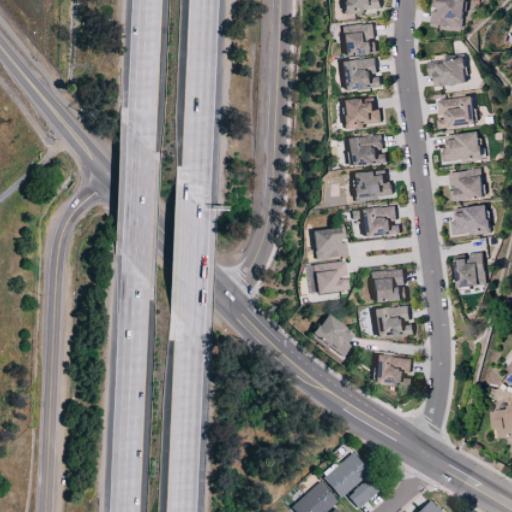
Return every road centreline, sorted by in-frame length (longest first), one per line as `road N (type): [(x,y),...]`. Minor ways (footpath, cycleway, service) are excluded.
road 1 (tertiary): [(511,506),(347,409),(287,364),(73,133)]
road 2 (residential): [(415,450),(429,423),(438,365),(404,77),(404,0)]
road 3 (tertiary): [(46,511),(56,255),(81,207),(115,178)]
road 4 (residential): [(221,295),(254,251),(270,205),(279,0)]
road 5 (motorway): [(142,87),(134,321)]
road 6 (motorway): [(187,347),(198,145)]
road 7 (motorway): [(180,511),(187,347)]
road 8 (motorway): [(198,145),(203,0)]
